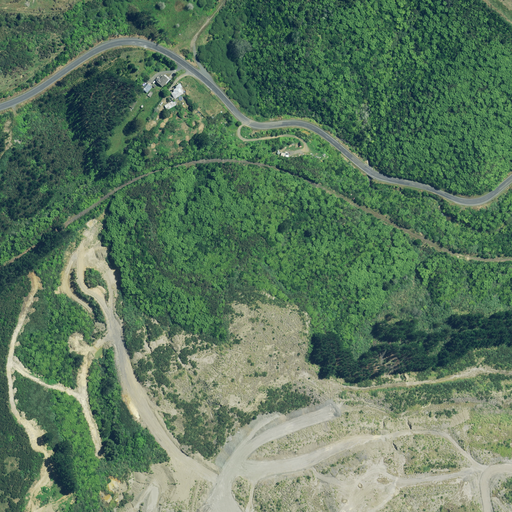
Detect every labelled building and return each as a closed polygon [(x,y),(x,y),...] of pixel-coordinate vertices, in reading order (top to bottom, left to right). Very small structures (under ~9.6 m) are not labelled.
[(156,81),(162,87),(165,84),(166,84),(170,80),(167,77),(164,74),(156,81)] [(153,85),(149,82),(143,90),(147,93),(153,85)] [(181,87),(179,84),(175,86),(176,88),(172,90),(173,91),(170,93),(174,99),(182,93),(179,88),(181,87)] [(137,103),(132,100),(128,106),(133,109),(137,103)] [(175,105),(173,100),(164,106),(167,110),(175,105)]
